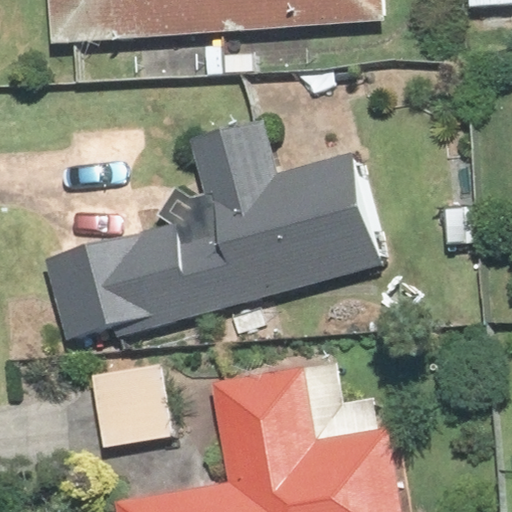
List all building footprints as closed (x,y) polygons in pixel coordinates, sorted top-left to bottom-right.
[(63,0),(66,42),(442,27),(440,0),(63,0)] [(511,8),(511,0),(479,0),(480,9),(511,8)] [(187,219),(59,257),(87,351),(411,254),(383,161),(273,194),(254,128),(168,154),(187,219)] [(131,489),(134,511),(430,511),(416,409),(339,419),(329,347),(231,361),(247,473),(131,489)] [(104,373),(115,450),(194,438),(183,362),(104,373)]
